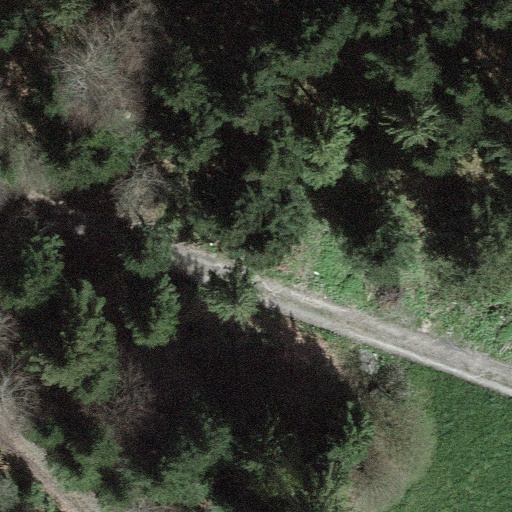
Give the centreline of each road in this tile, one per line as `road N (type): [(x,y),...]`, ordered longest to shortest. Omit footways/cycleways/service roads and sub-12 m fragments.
road 1 (track): [(511,389),(191,242),(0,213)]
road 2 (track): [(0,416),(100,511)]
